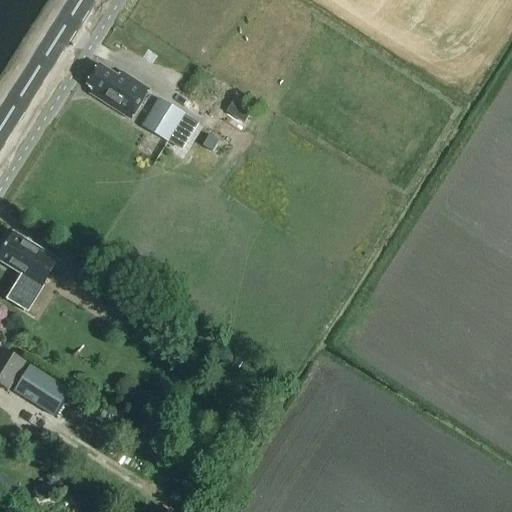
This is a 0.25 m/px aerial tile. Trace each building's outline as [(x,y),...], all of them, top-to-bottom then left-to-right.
[(121,79),(101,67),(87,89),(93,92),(90,97),(131,123),(151,92),(124,75),(121,79)] [(167,144),(184,115),(157,99),(140,128),(167,144)] [(204,168),(220,144),(207,136),(192,160),(204,168)] [(0,257),(0,261),(34,282),(43,287),(59,260),(14,234),(13,236),(10,238),(8,243),(8,244),(0,257)] [(88,259),(75,282),(110,303),(123,280),(88,259)] [(5,352),(0,359),(0,385),(9,392),(11,389),(26,365),(5,352)] [(32,368),(16,393),(55,418),(71,393),(32,368)]
